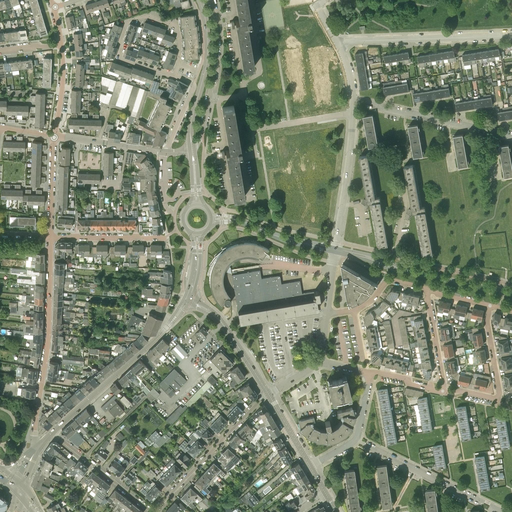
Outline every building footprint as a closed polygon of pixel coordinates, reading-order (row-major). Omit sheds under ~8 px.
[(32,9),(39,6),(37,0),(35,0),(30,2),(32,9)] [(174,3),(176,8),(181,6),(182,10),(191,7),(188,0),(187,0),(180,2),(179,0),(167,0),(169,5),(174,3)] [(247,24),(251,24),(247,0),(235,0),(239,20),(235,21),(235,23),(236,26),(243,68),(254,66),(247,24)] [(98,9),(96,2),(91,3),(93,11),(94,11),(94,13),(99,11),(98,9)] [(34,15),(41,13),(39,6),(32,9),(34,15)] [(36,22),(43,20),(41,13),(34,15),(36,22)] [(180,16),(181,27),(183,27),(182,26),(195,25),(194,14),(180,16)] [(38,29),(45,27),(43,20),(36,22),(38,29)] [(147,32),(150,24),(145,22),(143,26),(143,28),(142,30),(141,33),(140,33),(139,35),(142,36),(143,34),(146,35),(147,32)] [(112,29),(120,32),(122,26),(113,23),(112,29)] [(128,29),(136,32),(138,26),(130,23),(128,29)] [(196,25),(195,25),(182,26),(183,27),(184,37),(198,36),(196,25)] [(152,34),(157,36),(160,28),(155,26),(152,34)] [(45,27),(38,29),(40,36),(41,36),(48,34),(48,33),(47,33),(45,27)] [(82,38),(87,38),(91,37),(91,34),(85,35),(85,32),(87,32),(87,28),(80,28),(81,33),(73,33),(74,39),(82,38)] [(162,38),(163,38),(164,33),(166,30),(160,28),(157,36),(156,39),(161,41),(162,38)] [(18,30),(19,38),(26,37),(26,38),(27,38),(26,30),(26,29),(18,30)] [(110,34),(118,37),(120,32),(112,29),(110,34)] [(134,37),(136,32),(128,29),(126,34),(134,37)] [(12,39),(19,38),(18,30),(11,31),(12,39)] [(5,40),(12,39),(11,31),(4,32),(5,40)] [(161,41),(161,42),(166,43),(169,35),(164,33),(163,38),(162,38),(161,41)] [(105,38),(108,39),(116,42),(118,37),(110,34),(109,36),(105,35),(104,37),(105,38)] [(132,42),(134,37),(126,34),(124,39),(132,42)] [(169,35),(166,43),(172,45),(174,37),(169,35)] [(198,36),(184,37),(185,48),(197,47),(199,47),(198,36)] [(106,44),(109,45),(115,47),(116,42),(108,39),(105,38),(103,43),(106,44)] [(504,55),(503,46),(510,46),(510,49),(511,48),(511,44),(501,45),(503,57),(505,57),(507,56),(507,55),(504,55)] [(109,45),(107,50),(116,53),(117,48),(115,47),(109,45)] [(136,57),(141,59),(144,50),(145,48),(139,46),(139,48),(138,50),(137,52),(138,52),(136,56),(136,57)] [(141,59),(146,61),(149,52),(150,49),(145,47),(145,48),(144,50),(141,59)] [(198,58),(197,47),(185,48),(183,48),(184,59),(198,58)] [(132,51),(129,59),(135,61),(136,57),(136,56),(138,52),(137,52),(138,50),(133,48),(132,51)] [(127,49),(124,57),(129,59),(132,51),(127,49)] [(495,60),(501,59),(501,55),(500,56),(499,49),(492,50),(493,57),(494,57),(495,60)] [(111,60),(112,58),(114,58),(116,53),(107,50),(105,55),(104,60),(111,60)] [(450,62),(456,61),(456,57),(455,57),(454,50),(448,51),(449,58),(450,58),(450,62)] [(494,57),(493,57),(492,50),(486,51),(488,58),(489,57),(489,61),(495,60),(494,57)] [(154,54),(151,62),(156,64),(160,56),(160,54),(157,51),(154,52),(154,54)] [(166,56),(174,59),(176,54),(168,51),(166,56)] [(364,58),(367,57),(366,51),(363,52),(363,53),(355,54),(356,60),(364,59),(364,58)] [(450,58),(449,58),(448,51),(442,52),(443,59),(444,59),(444,63),(450,62),(450,58)] [(489,57),(488,58),(486,51),(480,52),(481,59),(482,58),(483,62),(489,61),(489,57)] [(154,54),(149,52),(146,61),(151,62),(154,54)] [(405,64),(411,63),(410,59),(409,59),(408,52),(402,53),(403,60),(404,60),(405,64)] [(444,59),(443,59),(442,52),(435,53),(437,60),(438,60),(438,64),(444,63),(444,59)] [(482,58),(481,59),(480,52),(474,53),(475,60),(476,59),(477,63),(483,62),(482,58)] [(438,60),(437,60),(435,53),(429,54),(430,61),(431,61),(432,65),(438,64),(438,60)] [(476,59),(475,60),(474,53),(468,54),(469,61),(470,60),(471,64),(477,63),(476,59)] [(398,61),(397,61),(396,54),(390,55),(391,62),(392,62),(393,65),(397,64),(397,65),(399,65),(398,61)] [(431,61),(430,61),(429,54),(423,55),(424,62),(425,62),(426,66),(432,65),(431,61)] [(425,62),(424,62),(423,55),(417,56),(419,67),(426,66),(425,62)] [(365,65),(365,64),(369,63),(368,57),(367,57),(364,58),(364,59),(356,60),(357,66),(365,65)] [(25,60),(26,68),(33,67),(33,66),(32,59),(25,60)] [(76,69),(84,69),(84,64),(90,64),(89,59),(83,59),(82,59),(82,63),(77,63),(76,69)] [(173,64),(165,61),(163,66),(171,69),(173,64)] [(109,70),(114,72),(117,64),(112,62),(109,70)] [(366,70),(370,69),(369,63),(365,64),(365,65),(357,66),(358,72),(366,71),(366,70)] [(114,72),(119,74),(122,65),(117,64),(114,72)] [(119,74),(124,76),(127,67),(122,65),(119,74)] [(127,67),(124,76),(129,78),(130,76),(132,69),(127,67)] [(132,69),(130,76),(135,78),(138,69),(133,67),(132,69)] [(135,78),(140,79),(143,71),(138,69),(135,78)] [(367,76),(371,75),(370,69),(366,70),(366,71),(358,72),(359,78),(367,77),(367,76)] [(326,70),(303,71),(303,79),(304,79),(304,86),(303,86),(304,94),(327,93),(327,85),(326,85),(325,78),(327,78),(326,70)] [(140,79),(145,81),(148,73),(143,71),(140,79)] [(145,81),(150,83),(153,75),(148,73),(145,81)] [(368,82),(372,81),(371,75),(367,76),(367,77),(359,78),(360,84),(368,83),(368,82)] [(149,92),(160,96),(166,98),(178,102),(179,102),(188,86),(179,81),(176,80),(176,81),(173,80),(168,79),(167,84),(170,84),(172,85),(168,92),(158,88),(160,82),(153,80),(149,92)] [(83,81),(76,80),(75,86),(82,86),(82,88),(87,88),(87,81),(85,80),(83,80),(83,81)] [(396,93),(402,92),(401,84),(400,84),(400,80),(394,82),(394,85),(395,85),(396,93)] [(443,89),(444,97),(450,96),(449,88),(448,84),(444,84),(443,80),(441,81),(442,85),(441,85),(442,89),(443,89)] [(390,94),(396,93),(395,85),(394,85),(394,82),(388,83),(388,86),(389,86),(390,94)] [(384,95),(390,94),(389,86),(388,86),(388,83),(382,84),(382,88),(383,87),(384,95)] [(443,89),(442,89),(438,89),(437,86),(435,86),(436,90),(437,90),(438,98),(444,97),(443,89)] [(426,100),(432,99),(431,91),(430,91),(429,87),(423,88),(424,92),(425,92),(426,100)] [(437,90),(436,90),(432,90),(431,87),(429,87),(430,91),(431,91),(432,99),(438,98),(437,90)] [(420,101),(426,100),(425,92),(424,92),(423,88),(418,89),(417,89),(418,93),(419,93),(420,101)] [(414,102),(420,101),(419,93),(418,93),(417,89),(411,90),(412,94),(413,94),(414,102)] [(138,119),(140,113),(147,91),(144,90),(144,92),(143,95),(142,97),(141,100),(140,102),(139,105),(139,107),(138,110),(137,112),(136,115),(135,118),(138,119)] [(166,98),(160,96),(149,92),(148,95),(158,100),(147,123),(146,123),(159,129),(171,105),(167,103),(168,99),(166,99),(166,98)] [(478,99),(478,100),(479,99),(481,107),(486,106),(485,98),(484,99),(483,94),(478,95),(477,95),(477,96),(478,99)] [(455,103),(457,111),(463,110),(461,102),(460,102),(460,98),(454,99),(454,103),(455,103)] [(229,150),(225,151),(226,156),(233,198),(245,196),(238,154),(242,153),(234,106),(222,108),(229,150)] [(504,112),(505,119),(511,118),(510,111),(509,111),(508,107),(505,107),(502,108),(503,112),(504,112)] [(499,120),(505,119),(504,112),(503,112),(502,108),(496,109),(497,113),(498,113),(499,120)] [(365,127),(375,125),(373,115),(363,116),(365,127)] [(132,123),(142,128),(144,122),(138,119),(135,118),(134,118),(132,123)] [(149,141),(146,140),(146,145),(160,148),(162,147),(166,133),(159,129),(146,123),(147,123),(144,122),(142,128),(141,129),(150,133),(149,136),(150,136),(149,141)] [(108,140),(113,141),(115,132),(115,131),(112,131),(113,125),(112,125),(107,124),(105,130),(105,131),(109,132),(108,140)] [(410,137),(420,135),(418,124),(408,126),(410,137)] [(115,132),(113,141),(120,142),(121,134),(122,135),(126,127),(122,125),(119,132),(115,131),(115,132)] [(367,137),(376,135),(375,125),(365,127),(367,137)] [(135,132),(129,131),(125,142),(139,144),(140,134),(135,133),(135,132)] [(276,179),(282,227),(305,225),(300,181),(301,181),(296,133),(273,135),(278,179),(276,179)] [(455,146),(464,145),(463,134),(453,136),(455,146)] [(376,135),(367,137),(369,147),(378,146),(376,135)] [(412,147),(421,145),(420,135),(410,137),(412,147)] [(69,147),(69,145),(65,145),(65,147),(61,147),(61,150),(58,150),(58,161),(61,161),(61,164),(69,164),(70,147),(69,147)] [(421,145),(412,147),(414,157),(423,156),(421,145)] [(457,157),(466,155),(464,145),(455,146),(457,157)] [(501,157),(510,155),(508,145),(499,146),(501,157)] [(133,153),(134,153),(138,159),(136,161),(136,163),(140,169),(143,167),(151,162),(147,157),(147,158),(144,154),(133,153)] [(366,197),(367,199),(364,200),(362,202),(365,204),(366,203),(367,204),(372,203),(379,246),(388,244),(381,202),(380,197),(375,198),(368,155),(359,157),(366,197)] [(466,155),(457,157),(459,167),(468,166),(466,155)] [(503,167),(511,165),(510,155),(501,157),(503,167)] [(134,178),(155,179),(156,170),(155,168),(151,162),(143,167),(145,170),(145,175),(135,175),(134,178)] [(404,167),(412,209),(409,209),(407,212),(410,214),(411,213),(412,214),(417,213),(424,256),(433,254),(426,212),(425,207),(420,208),(413,165),(404,166),(404,167)] [(511,165),(503,167),(504,177),(511,176),(511,165)] [(136,182),(138,190),(140,190),(146,190),(146,189),(155,189),(155,179),(134,178),(130,178),(122,177),(122,181),(136,182)] [(130,183),(121,182),(121,191),(130,191),(130,183)] [(138,200),(156,196),(155,189),(146,189),(146,190),(147,197),(146,197),(146,196),(141,196),(141,194),(140,194),(140,190),(138,190),(138,195),(138,200)] [(77,228),(85,228),(85,219),(85,216),(81,216),(80,216),(80,212),(77,212),(78,202),(75,202),(75,210),(75,225),(77,225),(77,228)] [(145,211),(147,210),(159,208),(158,202),(148,204),(149,206),(142,207),(142,211),(145,210),(145,211)] [(147,210),(148,217),(149,217),(149,216),(160,216),(159,208),(147,210)] [(128,217),(128,228),(135,228),(135,220),(138,220),(138,210),(132,210),(132,217),(128,217)] [(57,226),(65,226),(65,216),(62,215),(57,215),(57,219),(58,219),(57,226)] [(35,224),(36,217),(29,216),(29,217),(17,217),(9,224),(9,226),(25,227),(25,224),(35,224)] [(65,216),(65,226),(72,227),(73,221),(74,216),(65,216)] [(231,302),(231,301),(231,300),(230,300),(230,299),(229,298),(228,298),(230,296),(228,294),(227,292),(225,289),(224,287),(223,285),(223,283),(223,281),(223,279),(223,277),(223,273),(224,271),(226,272),(228,269),(229,266),(230,265),(232,263),(235,261),(237,260),(239,259),(242,258),(244,257),(246,257),(248,257),(251,258),(253,258),(258,261),(263,246),(260,245),(260,244),(250,240),(250,241),(240,240),(240,242),(230,243),(231,245),(221,249),(222,250),(214,256),(216,257),(210,265),(211,266),(207,275),(210,276),(210,278),(210,280),(210,283),(210,285),(211,287),(211,289),(211,290),(212,292),(212,293),(213,295),(214,296),(215,298),(215,299),(217,301),(218,302),(218,303),(220,305),(221,306),(224,302),(224,303),(225,304),(226,304),(227,304),(228,304),(229,304),(230,303),(230,302),(231,302)] [(65,262),(65,256),(65,251),(65,242),(58,242),(55,246),(54,253),(62,253),(62,259),(57,259),(57,262),(65,262)] [(78,254),(84,254),(84,245),(78,245),(78,247),(75,247),(75,253),(78,253),(78,254)] [(93,257),(93,253),(93,247),(89,247),(89,245),(84,245),(84,254),(84,257),(93,257)] [(93,257),(102,257),(102,254),(101,245),(96,245),(96,247),(93,247),(93,253),(93,257)] [(107,254),(107,253),(111,253),(111,247),(107,247),(107,245),(101,245),(102,254),(107,254)] [(114,254),(120,254),(120,245),(114,245),(114,247),(111,247),(111,253),(114,253),(114,254)] [(125,253),(129,253),(129,247),(125,247),(125,245),(120,245),(120,254),(125,254),(125,253)] [(138,257),(138,254),(138,245),(132,245),(132,247),(129,247),(129,253),(129,257),(138,257)] [(143,254),(144,254),(147,254),(147,247),(143,247),(143,245),(138,245),(138,254),(143,254)] [(156,254),(156,245),(150,245),(150,247),(147,247),(147,254),(147,259),(155,259),(155,258),(156,258),(156,254)] [(156,245),(156,254),(161,254),(162,257),(170,257),(169,251),(161,251),(161,245),(156,245)] [(32,257),(32,260),(32,262),(35,262),(44,262),(44,254),(41,254),(41,250),(33,249),(32,257)] [(33,271),(44,271),(44,262),(35,262),(32,262),(30,261),(30,264),(33,264),(33,265),(27,265),(26,269),(11,268),(26,270),(27,270),(33,270),(33,271)] [(362,300),(364,299),(365,298),(368,296),(371,293),(372,291),(373,291),(374,289),(376,287),(379,281),(375,279),(371,282),(343,266),(343,263),(342,263),(342,264),(343,268),(344,274),(342,275),(343,279),(345,280),(349,304),(347,305),(349,305),(352,304),(354,304),(355,303),(358,302),(360,301),(361,301),(362,300)] [(17,282),(20,282),(24,283),(28,284),(32,284),(44,284),(44,271),(33,271),(33,270),(27,270),(26,270),(11,268),(11,273),(27,275),(32,275),(32,279),(17,278),(17,282)] [(260,270),(232,275),(238,311),(239,322),(318,309),(316,299),(320,299),(319,290),(302,293),(299,281),(281,284),(280,275),(261,278),(260,270)] [(71,281),(74,281),(74,278),(72,278),(72,275),(73,275),(73,274),(71,274),(64,274),(54,273),(54,279),(71,281)] [(159,295),(169,296),(170,292),(171,284),(166,283),(161,283),(151,282),(150,288),(153,288),(160,289),(160,291),(159,295)] [(386,299),(385,301),(390,305),(392,302),(390,302),(391,300),(395,299),(391,290),(390,291),(385,298),(386,299)] [(399,300),(402,300),(403,294),(401,294),(401,292),(392,290),(391,290),(395,299),(398,298),(399,298),(399,300)] [(54,298),(72,300),(73,300),(75,300),(75,298),(72,297),(71,297),(67,296),(67,293),(62,293),(54,292),(54,298)] [(158,297),(157,303),(166,304),(169,296),(159,295),(152,294),(145,294),(144,297),(157,299),(157,297),(158,297)] [(35,296),(30,296),(26,295),(26,296),(25,302),(28,302),(34,303),(43,304),(43,297),(35,296)] [(414,295),(412,304),(420,305),(419,301),(420,296),(421,297),(421,296),(414,295)] [(384,300),(380,305),(385,310),(390,305),(385,301),(384,300)] [(448,314),(451,315),(452,309),(450,308),(451,303),(445,302),(443,311),(449,312),(448,314)] [(454,315),(455,313),(460,314),(462,306),(456,304),(455,309),(452,309),(451,315),(454,315)] [(376,310),(379,315),(379,316),(385,310),(380,305),(379,306),(375,309),(375,310),(376,310)] [(126,329),(130,331),(155,334),(162,319),(149,313),(145,320),(133,315),(135,306),(128,306),(127,314),(131,315),(130,318),(126,316),(123,323),(127,325),(126,329)] [(468,319),(469,312),(466,312),(467,307),(462,306),(460,314),(465,316),(465,318),(468,319)] [(471,317),(476,318),(478,309),(473,308),(472,313),(469,312),(468,319),(470,319),(471,317)] [(377,317),(379,315),(376,310),(375,310),(373,311),(372,310),(365,315),(365,316),(373,320),(374,316),(376,316),(377,317)] [(495,313),(494,316),(492,316),(491,320),(493,320),(492,323),(498,324),(498,325),(501,326),(502,319),(499,319),(500,315),(501,314),(494,313),(495,313)] [(415,326),(424,324),(423,318),(421,319),(420,315),(413,316),(415,325),(415,326)] [(33,326),(42,327),(43,318),(34,318),(34,316),(33,316),(33,321),(30,321),(30,320),(26,320),(25,324),(29,324),(34,324),(33,326)] [(372,323),(373,320),(365,316),(364,317),(366,326),(367,325),(368,328),(374,327),(374,324),(372,324),(372,323)] [(509,330),(509,328),(511,319),(505,317),(505,318),(505,320),(502,319),(501,326),(500,328),(509,330)] [(23,331),(25,332),(25,331),(27,331),(42,333),(42,327),(33,326),(34,324),(29,324),(25,324),(22,324),(22,326),(23,326),(23,331)] [(441,334),(450,332),(449,324),(442,325),(443,328),(440,328),(441,334)] [(197,337),(196,338),(198,340),(208,331),(203,327),(195,335),(197,337)] [(470,340),(474,340),(482,338),(481,333),(479,333),(478,330),(472,331),(472,332),(469,333),(470,340)] [(25,331),(25,332),(23,331),(17,331),(17,334),(24,335),(33,335),(33,339),(37,340),(42,340),(42,333),(27,331),(25,331)] [(450,332),(441,334),(442,339),(445,339),(445,342),(452,341),(451,338),(455,337),(454,332),(450,332)] [(138,335),(128,334),(127,337),(137,338),(143,345),(148,340),(142,333),(139,336),(138,335)] [(61,334),(61,335),(52,334),(52,342),(59,343),(61,344),(62,344),(62,343),(63,343),(63,341),(63,339),(67,340),(68,336),(63,336),(63,335),(61,334)] [(132,342),(138,349),(143,345),(137,338),(127,337),(125,336),(124,339),(134,340),(132,342)] [(507,337),(500,336),(501,341),(499,341),(498,341),(499,347),(508,345),(507,337)] [(37,340),(33,339),(26,338),(25,340),(30,341),(29,348),(32,349),(32,348),(41,349),(42,340),(37,340)] [(164,349),(165,349),(169,345),(162,338),(155,346),(160,352),(161,352),(164,349)] [(475,348),(481,347),(481,344),(483,344),(482,338),(474,340),(475,348)] [(444,351),(453,349),(452,341),(445,342),(446,345),(443,345),(444,351)] [(61,344),(59,343),(52,342),(51,349),(60,350),(59,354),(63,355),(67,355),(67,352),(67,351),(63,351),(64,344),(62,344),(61,344)] [(128,346),(134,353),(138,349),(132,342),(131,343),(126,343),(126,344),(122,344),(122,346),(128,346)] [(178,343),(170,350),(180,361),(188,354),(178,343)] [(121,353),(126,360),(134,353),(128,346),(122,346),(118,344),(116,348),(119,350),(121,347),(123,350),(120,352),(121,353)] [(508,345),(499,347),(500,353),(501,353),(501,352),(503,352),(503,355),(510,354),(508,345)] [(150,350),(159,358),(163,354),(161,352),(160,352),(155,346),(150,350)] [(210,359),(219,368),(224,373),(234,362),(230,357),(227,355),(228,354),(226,350),(225,350),(222,346),(210,359)] [(476,356),(477,357),(485,355),(484,349),(482,350),(481,347),(475,348),(476,351),(473,351),(474,357),(476,356)] [(28,354),(31,355),(40,357),(41,351),(41,349),(32,348),(32,349),(31,352),(23,350),(22,353),(25,354),(28,354)] [(109,355),(111,355),(112,351),(99,349),(89,348),(88,352),(88,358),(98,359),(98,358),(109,359),(109,355)] [(372,361),(373,362),(380,356),(377,353),(377,351),(379,351),(378,348),(372,349),(372,350),(372,352),(371,352),(372,361)] [(448,359),(455,357),(453,349),(444,351),(445,356),(448,356),(448,359)] [(150,350),(146,354),(156,364),(161,360),(159,358),(150,350)] [(126,360),(121,353),(112,361),(117,367),(126,360)] [(510,354),(503,355),(504,358),(501,358),(502,364),(511,362),(510,354)] [(30,359),(34,360),(33,365),(38,366),(40,357),(31,355),(30,359)] [(63,355),(62,361),(69,362),(69,363),(83,366),(84,357),(78,357),(69,355),(67,355),(63,355)] [(485,355),(477,357),(478,365),(484,364),(484,361),(486,361),(485,355)] [(374,363),(383,365),(383,363),(385,364),(386,364),(387,357),(384,357),(384,358),(382,358),(380,356),(373,362),(374,363)] [(447,367),(456,366),(459,365),(458,357),(455,357),(448,359),(449,361),(446,362),(447,367)] [(112,361),(112,360),(111,361),(109,360),(105,363),(106,364),(107,363),(108,364),(113,371),(117,367),(112,361)] [(140,360),(130,368),(136,375),(137,376),(142,381),(145,385),(150,391),(153,388),(143,378),(150,371),(140,360)] [(401,369),(410,371),(411,364),(408,364),(409,361),(403,360),(401,369)] [(57,370),(58,363),(49,361),(48,368),(57,370)] [(511,361),(511,362),(502,364),(503,369),(504,369),(503,369),(506,369),(506,372),(511,370),(511,361)] [(98,366),(101,368),(99,370),(106,377),(113,371),(108,364),(107,363),(106,364),(105,365),(100,362),(98,366)] [(231,378),(241,372),(237,366),(225,374),(223,375),(226,379),(229,376),(231,378)] [(425,379),(429,380),(431,372),(432,372),(431,366),(422,368),(423,374),(424,373),(425,379)] [(453,378),(458,373),(457,371),(456,366),(447,367),(448,373),(451,372),(451,375),(453,378)] [(82,375),(93,375),(100,382),(106,377),(99,370),(98,371),(96,368),(92,367),(91,371),(83,370),(82,375)] [(27,376),(37,377),(37,369),(22,368),(21,375),(27,376)] [(136,375),(130,368),(125,373),(132,380),(133,382),(136,385),(142,391),(146,395),(149,392),(149,391),(150,391),(145,385),(142,381),(140,382),(139,382),(135,378),(137,376),(136,375)] [(170,397),(183,385),(186,381),(174,368),(170,372),(158,384),(157,384),(153,388),(157,391),(161,387),(170,397)] [(469,383),(472,384),(473,377),(470,377),(471,373),(466,371),(465,375),(463,384),(469,386),(469,383)] [(229,384),(231,386),(245,377),(241,372),(231,378),(233,381),(229,384)] [(125,387),(132,380),(125,373),(118,380),(125,387)] [(458,383),(463,384),(465,375),(460,374),(458,373),(453,378),(455,380),(458,380),(458,383)] [(87,380),(88,379),(95,387),(100,382),(93,375),(89,379),(86,379),(87,380)] [(328,381),(328,380),(327,380),(330,390),(330,392),(330,393),(328,394),(329,398),(331,397),(333,402),(333,401),(350,397),(350,398),(351,398),(345,375),(345,376),(345,377),(328,381)] [(482,379),(480,388),(485,389),(486,387),(489,387),(490,381),(491,381),(490,376),(483,375),(482,379)] [(474,387),(480,388),(482,379),(473,377),(472,384),(475,384),(474,387)] [(88,379),(87,380),(85,382),(83,383),(83,384),(84,384),(90,391),(95,387),(88,379)] [(247,394),(253,389),(248,382),(236,391),(241,398),(244,396),(247,394)] [(127,392),(125,393),(115,383),(110,388),(116,394),(118,392),(119,394),(120,393),(122,396),(120,398),(127,407),(130,410),(137,403),(132,397),(127,392)] [(83,384),(79,388),(86,395),(90,391),(84,384),(83,384)] [(207,390),(210,393),(212,395),(216,390),(213,386),(212,384),(212,385),(210,387),(208,389),(207,390)] [(74,392),(81,399),(86,395),(79,388),(78,389),(78,388),(71,387),(70,390),(74,391),(74,392)] [(153,387),(153,388),(150,391),(149,391),(149,392),(155,399),(160,394),(157,391),(153,388),(153,387)] [(21,388),(20,395),(34,397),(35,389),(21,388)] [(247,394),(253,400),(256,397),(257,397),(257,396),(257,395),(257,394),(253,389),(247,394)] [(66,393),(75,404),(81,399),(74,392),(72,394),(69,391),(66,393)] [(132,397),(137,403),(146,395),(142,391),(139,394),(137,395),(136,394),(132,397)] [(75,404),(66,393),(60,399),(64,401),(70,408),(75,404)] [(115,395),(101,407),(105,412),(108,409),(114,417),(117,414),(119,416),(124,412),(125,413),(129,410),(127,407),(124,410),(114,400),(117,397),(115,395)] [(60,399),(57,398),(55,404),(60,405),(66,412),(70,408),(64,401),(60,399)] [(237,403),(240,406),(243,409),(245,407),(242,404),(238,400),(235,401),(237,403)] [(231,409),(231,410),(238,416),(243,411),(239,407),(240,406),(237,403),(234,407),(231,409)] [(262,405),(252,416),(254,419),(257,416),(258,416),(260,414),(259,414),(267,409),(264,404),(262,405)] [(56,409),(62,416),(66,412),(60,405),(56,409)] [(327,427),(328,430),(326,431),(319,430),(312,428),(309,425),(309,423),(315,421),(314,417),(298,420),(299,422),(296,424),(299,429),(306,436),(316,440),(326,441),(336,439),(344,434),(351,426),(355,416),(355,410),(352,410),(352,407),(337,411),(338,416),(344,414),(344,416),(343,420),(338,426),(332,429),(330,430),(329,426),(331,426),(329,421),(324,422),(326,427),(327,427)] [(49,410),(58,420),(62,416),(56,409),(54,411),(51,408),(49,410)] [(222,411),(226,416),(227,415),(234,421),(238,416),(231,410),(231,409),(230,408),(227,411),(226,409),(224,409),(222,411)] [(95,424),(98,422),(86,409),(80,414),(86,420),(87,420),(88,420),(90,418),(95,424)] [(267,409),(259,414),(260,414),(258,416),(257,416),(254,419),(257,422),(258,421),(262,419),(270,414),(267,409)] [(48,418),(53,423),(58,420),(49,410),(47,412),(45,410),(43,412),(48,418)] [(53,423),(48,418),(43,412),(42,411),(40,417),(42,418),(39,421),(47,429),(53,423)] [(213,418),(222,427),(223,426),(224,426),(225,425),(225,424),(227,421),(218,412),(215,415),(216,415),(213,418)] [(83,425),(88,420),(87,420),(86,420),(80,414),(75,419),(82,426),(88,433),(89,432),(84,425),(83,425)] [(179,418),(179,417),(175,414),(167,421),(172,426),(179,418)] [(258,425),(260,428),(265,425),(273,420),(270,414),(262,419),(258,421),(260,424),(258,425)] [(202,421),(209,428),(211,426),(217,432),(220,429),(220,430),(221,429),(222,428),(222,427),(213,418),(211,420),(210,420),(209,422),(205,418),(202,421)] [(85,434),(87,436),(88,434),(88,433),(82,426),(75,419),(69,424),(76,431),(79,428),(84,435),(85,434)] [(265,425),(260,428),(259,428),(263,434),(277,425),(273,420),(265,425)] [(200,437),(201,436),(208,442),(209,441),(209,440),(210,439),(211,438),(210,437),(212,434),(207,429),(209,428),(202,421),(200,423),(199,424),(202,427),(199,430),(198,429),(195,432),(200,437)] [(246,422),(242,427),(253,437),(255,435),(252,432),(250,433),(249,432),(253,428),(246,422)] [(78,447),(84,440),(76,431),(69,424),(61,431),(61,433),(78,447)] [(124,428),(128,433),(132,428),(128,424),(124,428)] [(265,439),(271,435),(272,436),(280,432),(277,425),(263,434),(265,439)] [(249,443),(253,437),(242,427),(238,431),(244,437),(246,436),(247,435),(247,436),(249,438),(247,440),(249,443)] [(99,432),(103,436),(107,432),(103,428),(99,432)] [(115,436),(120,441),(124,437),(120,432),(115,436)] [(243,444),(245,441),(236,432),(232,437),(239,443),(241,441),(243,444)] [(155,442),(158,445),(160,447),(165,441),(167,443),(171,439),(165,433),(155,442)] [(190,443),(192,445),(199,451),(200,451),(201,450),(201,449),(204,446),(197,440),(198,439),(192,434),(189,437),(191,438),(188,441),(190,443)] [(237,446),(239,443),(232,437),(228,441),(239,451),(241,449),(237,446)] [(108,441),(107,440),(94,455),(98,458),(98,457),(102,461),(108,454),(102,449),(103,448),(104,449),(110,442),(111,440),(110,438),(108,441)] [(276,448),(282,445),(284,444),(280,438),(273,442),(271,440),(266,443),(268,446),(270,445),(271,448),(274,446),(276,448)] [(121,445),(117,450),(120,452),(124,447),(128,442),(125,439),(121,444),(121,445)] [(66,463),(68,460),(57,450),(61,446),(56,442),(51,442),(46,449),(60,459),(66,463)] [(192,445),(190,443),(188,445),(185,442),(182,445),(187,450),(190,453),(194,456),(196,454),(197,453),(198,452),(199,451),(192,445)] [(145,452),(142,449),(137,443),(134,446),(143,455),(143,454),(145,452)] [(280,456),(288,452),(285,446),(284,447),(282,445),(276,448),(277,450),(280,456)] [(240,459),(234,454),(227,448),(223,453),(232,461),(235,464),(234,464),(235,465),(240,459)] [(59,460),(60,459),(46,449),(42,455),(50,460),(51,457),(56,461),(55,463),(57,465),(60,461),(59,460)] [(176,458),(185,466),(186,466),(188,464),(187,463),(190,460),(187,457),(187,456),(184,453),(183,451),(182,452),(181,451),(179,452),(175,456),(176,458)] [(292,458),(288,452),(280,456),(270,465),(268,467),(269,467),(268,468),(270,471),(278,463),(280,466),(284,462),(286,465),(292,462),(290,459),(292,458)] [(223,462),(220,465),(227,471),(234,464),(235,464),(232,461),(223,453),(218,458),(223,462)] [(109,466),(114,470),(120,463),(117,461),(121,456),(118,454),(116,457),(109,466)] [(143,454),(139,459),(137,461),(139,463),(144,458),(144,457),(145,456),(143,454)] [(267,465),(268,467),(270,465),(280,456),(278,454),(267,465)] [(43,474),(48,477),(48,475),(51,466),(53,462),(50,460),(42,455),(36,469),(44,472),(43,474)] [(137,461),(139,459),(134,455),(130,461),(133,465),(137,461)] [(68,472),(71,475),(72,474),(74,475),(75,475),(84,464),(79,460),(76,463),(70,458),(68,460),(66,463),(60,459),(59,460),(60,461),(57,465),(68,472)] [(167,467),(176,475),(177,475),(178,474),(178,473),(181,470),(177,466),(178,464),(172,458),(165,466),(167,467)] [(119,475),(122,471),(129,463),(127,462),(128,461),(125,459),(124,460),(123,459),(120,463),(114,470),(119,475)] [(288,477),(291,474),(293,473),(301,468),(298,462),(290,467),(291,469),(285,472),(288,477)] [(220,469),(217,466),(213,463),(208,468),(217,476),(220,474),(223,477),(226,474),(220,469)] [(84,464),(75,475),(77,477),(76,478),(79,481),(83,475),(83,474),(88,468),(84,464)] [(377,466),(379,476),(388,475),(387,464),(377,466)] [(130,482),(135,475),(136,474),(134,471),(136,469),(133,467),(130,471),(129,471),(124,478),(126,479),(125,480),(129,482),(130,482)] [(167,467),(164,470),(164,469),(162,471),(161,471),(171,480),(176,475),(167,467)] [(213,481),(217,476),(208,468),(204,472),(213,481)] [(291,480),(292,482),(295,480),(294,480),(296,478),(305,473),(301,468),(293,473),(291,474),(294,478),(291,480)] [(49,478),(48,477),(43,474),(44,472),(36,469),(33,477),(42,479),(41,481),(42,482),(43,480),(44,481),(44,483),(49,486),(52,479),(49,478)] [(344,471),(346,481),(355,480),(354,469),(344,471)] [(79,484),(81,486),(85,482),(88,485),(97,475),(92,471),(87,477),(85,475),(80,482),(79,484)] [(159,473),(156,476),(166,485),(169,483),(171,482),(171,481),(171,480),(161,471),(159,474),(159,473)] [(209,485),(213,481),(204,472),(199,477),(209,485)] [(294,484),(298,481),(300,484),(308,479),(305,473),(296,478),(294,480),(295,480),(292,482),(294,484)] [(49,478),(52,479),(58,482),(61,476),(59,475),(58,476),(51,474),(49,478)] [(97,475),(88,485),(92,489),(101,478),(97,475)] [(135,475),(130,482),(132,484),(138,478),(135,475)] [(380,487),(390,485),(388,475),(379,476),(380,487)] [(41,485),(42,482),(41,481),(42,479),(33,477),(31,484),(47,493),(49,488),(41,485)] [(206,488),(209,485),(199,477),(195,482),(196,483),(202,488),(207,494),(208,494),(210,491),(206,488)] [(92,489),(91,490),(96,494),(106,482),(101,478),(92,489)] [(301,492),(305,489),(311,485),(308,479),(300,484),(296,487),(299,493),(301,492)] [(347,491),(357,490),(355,480),(346,481),(347,491)] [(150,484),(148,487),(157,495),(158,495),(160,493),(159,493),(162,490),(158,487),(159,486),(156,483),(155,484),(153,481),(153,482),(152,482),(150,484)] [(105,497),(107,494),(105,492),(110,485),(106,482),(96,494),(100,498),(98,500),(101,502),(103,500),(105,497)] [(145,484),(142,487),(140,490),(145,495),(146,494),(152,500),(154,498),(155,498),(156,497),(156,496),(157,495),(148,487),(145,484)] [(300,498),(303,501),(313,494),(314,489),(311,485),(305,489),(301,492),(303,496),(300,498)] [(380,487),(382,497),(391,496),(390,485),(380,487)] [(205,496),(202,499),(190,487),(185,492),(194,501),(197,498),(200,501),(198,504),(205,511),(210,511),(215,506),(213,504),(208,499),(205,496)] [(119,493),(115,489),(109,496),(114,500),(119,493)] [(426,490),(427,500),(437,499),(435,489),(426,490)] [(357,490),(347,491),(349,502),(358,501),(357,490)] [(54,497),(45,492),(43,497),(51,502),(54,497)] [(192,503),(194,501),(185,492),(181,497),(187,504),(193,509),(196,506),(192,503)] [(119,493),(114,500),(109,505),(112,507),(114,504),(116,506),(118,503),(124,496),(119,493)] [(253,493),(252,495),(246,499),(252,507),(259,501),(253,493)] [(294,497),(296,499),(296,498),(300,503),(303,501),(300,498),(298,494),(295,497),(294,497)] [(0,511),(4,511),(8,502),(8,501),(0,495),(0,511)] [(114,511),(118,511),(121,509),(128,500),(124,496),(118,503),(120,505),(120,506),(119,505),(118,507),(119,507),(114,511)] [(383,508),(393,506),(391,496),(382,497),(383,508)] [(429,511),(438,510),(437,499),(427,500),(429,511)] [(122,511),(125,509),(127,510),(133,503),(128,500),(121,509),(118,511),(122,511)] [(289,501),(285,504),(290,511),(297,505),(294,502),(295,501),(294,500),(290,503),(289,501)] [(352,511),(360,511),(358,501),(349,502),(350,511),(352,511)] [(48,511),(53,511),(59,510),(61,508),(58,502),(56,504),(56,503),(47,508),(48,510),(47,510),(48,511)] [(183,510),(185,508),(180,502),(178,505),(175,502),(170,507),(174,511),(175,511),(174,511),(175,511),(180,507),(183,510)] [(135,511),(139,508),(133,503),(127,510),(129,511),(135,511)]
